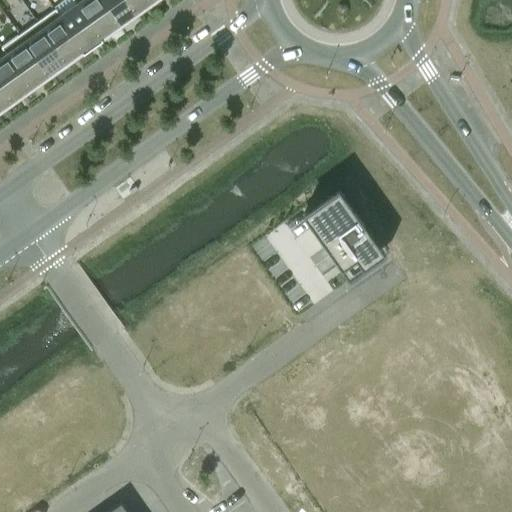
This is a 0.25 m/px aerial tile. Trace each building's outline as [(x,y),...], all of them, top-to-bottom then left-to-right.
[(74,0),(76,3),(102,37),(119,24),(101,0),(74,0)] [(128,0),(101,0),(119,24),(136,12),(128,0)] [(128,0),(136,12),(152,0),(128,0)] [(76,3),(59,15),(83,50),(84,51),(102,38),(102,37),(76,3)] [(54,9),(38,21),(66,62),(83,50),(59,15),(54,9)] [(38,21),(19,34),(49,75),(66,62),(38,21)] [(19,34),(2,47),(6,53),(31,87),(49,75),(19,34)] [(6,53),(0,57),(0,82),(13,100),(31,87),(6,53)] [(0,109),(13,100),(0,82),(0,109)] [(340,185),(304,211),(349,275),(386,249),(340,185)] [(128,511),(121,501),(105,511),(128,511)]
